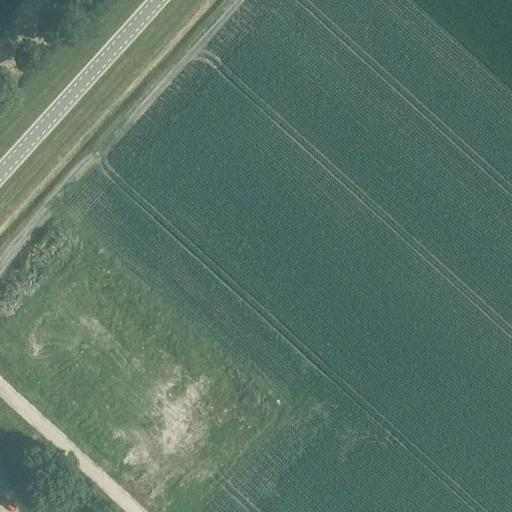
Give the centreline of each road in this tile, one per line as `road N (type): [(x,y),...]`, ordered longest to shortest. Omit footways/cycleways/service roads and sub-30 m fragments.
road 1 (unclassified): [(0,172),(157,0)]
road 2 (unknown): [(0,400),(122,511)]
